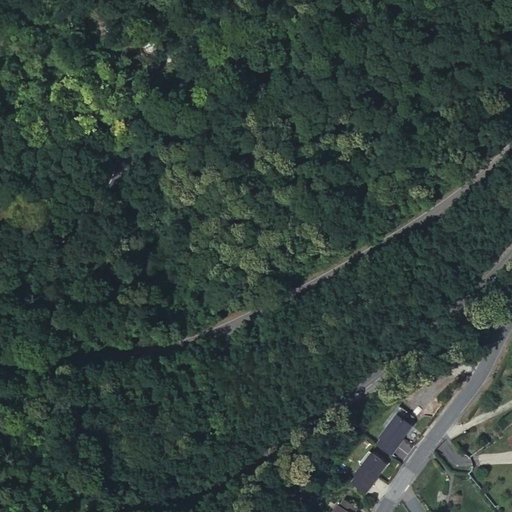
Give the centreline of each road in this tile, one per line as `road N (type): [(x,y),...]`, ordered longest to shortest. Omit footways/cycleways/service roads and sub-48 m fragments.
road 1 (unclassified): [(511,151),(397,239),(196,341),(119,358),(0,367)]
road 2 (secondary): [(511,250),(284,454),(166,511)]
road 3 (unclassified): [(0,274),(106,183),(117,164),(104,155),(0,141)]
road 4 (residential): [(511,315),(480,373),(397,484)]
